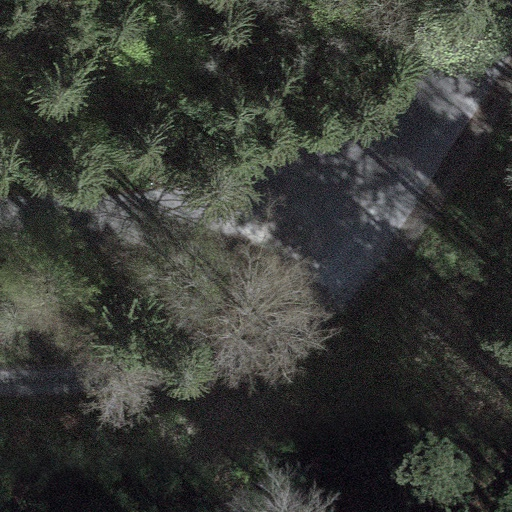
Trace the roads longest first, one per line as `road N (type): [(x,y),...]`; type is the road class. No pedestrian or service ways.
road 1 (unclassified): [(0,219),(110,216),(207,202),(349,149),(406,118),(472,66),(511,19)]
road 2 (track): [(349,149),(366,186),(369,223),(360,258),(330,296),(291,324),(174,364),(0,379)]
